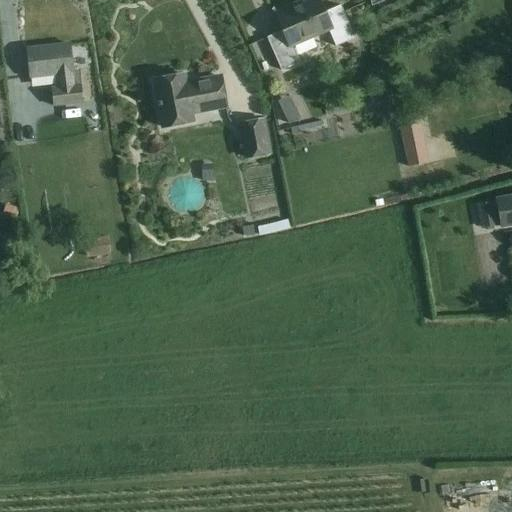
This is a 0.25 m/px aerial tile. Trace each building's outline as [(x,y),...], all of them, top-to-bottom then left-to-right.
[(332,29),(327,16),(319,0),(313,0),(293,9),(292,7),(276,14),(283,31),(267,38),(282,71),(301,63),(294,46),(332,29)] [(73,74),(72,65),(70,45),(27,50),(31,79),(57,76),(59,88),(53,89),(55,107),(83,104),(80,86),(74,86),(73,74)] [(371,73),(367,81),(369,87),(381,84),(378,72),(371,73)] [(227,107),(225,97),(221,78),(198,82),(198,85),(186,87),(184,76),(155,81),(159,103),(157,103),(158,108),(165,106),(169,127),(193,123),(191,114),(227,107)] [(382,90),(370,93),(372,103),(385,99),(382,90)] [(299,111),(287,117),(290,123),(301,118),(299,111)] [(273,157),(266,119),(238,124),(246,162),(273,157)] [(71,143),(99,135),(95,122),(68,130),(71,143)] [(161,197),(171,226),(200,216),(190,186),(161,197)] [(511,195),(494,199),(500,228),(511,225),(511,195)] [(478,205),(482,230),(498,227),(494,203),(478,205)] [(284,231),(254,236),(255,244),(285,240),(284,231)] [(105,239),(85,242),(88,261),(107,257),(105,239)]
